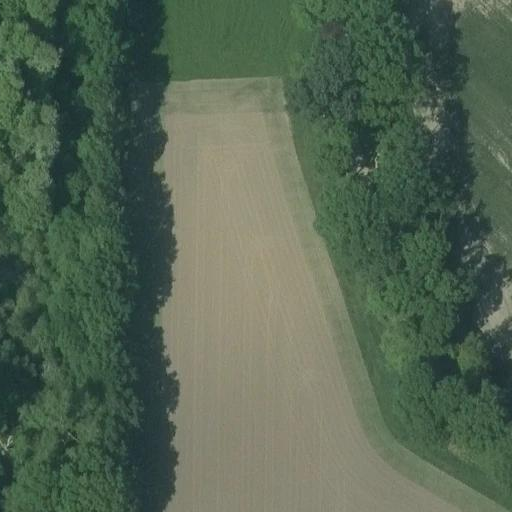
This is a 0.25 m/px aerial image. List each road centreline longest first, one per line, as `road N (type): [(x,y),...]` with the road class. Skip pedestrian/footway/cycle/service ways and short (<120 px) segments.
road 1 (track): [(366,0),(337,88),(436,379),(511,427)]
road 2 (track): [(80,0),(77,148)]
